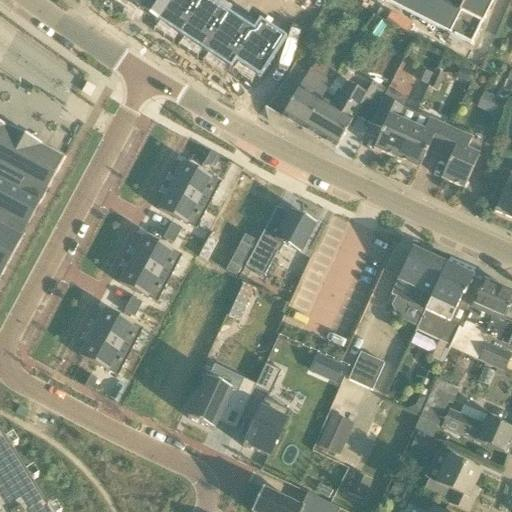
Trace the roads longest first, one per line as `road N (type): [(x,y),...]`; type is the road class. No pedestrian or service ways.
road 1 (residential): [(148,79),(2,354),(17,388),(198,477),(203,511)]
road 2 (tertiary): [(511,256),(242,132),(148,79)]
road 3 (tertiary): [(148,79),(29,0)]
